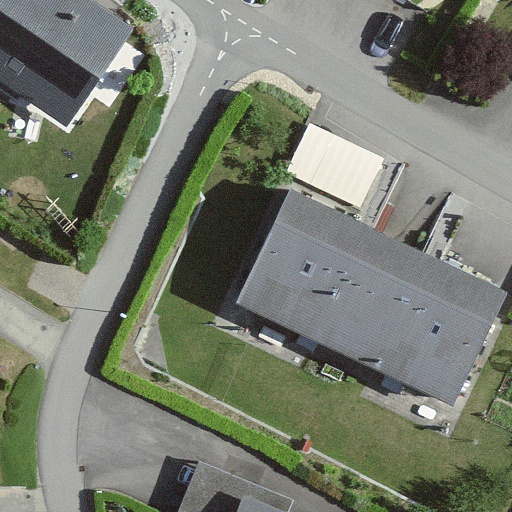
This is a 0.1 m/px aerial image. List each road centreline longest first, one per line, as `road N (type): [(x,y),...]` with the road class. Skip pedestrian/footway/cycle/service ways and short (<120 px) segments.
road 1 (residential): [(238,24),(119,252),(67,428),(72,511)]
road 2 (residential): [(238,24),(511,188)]
